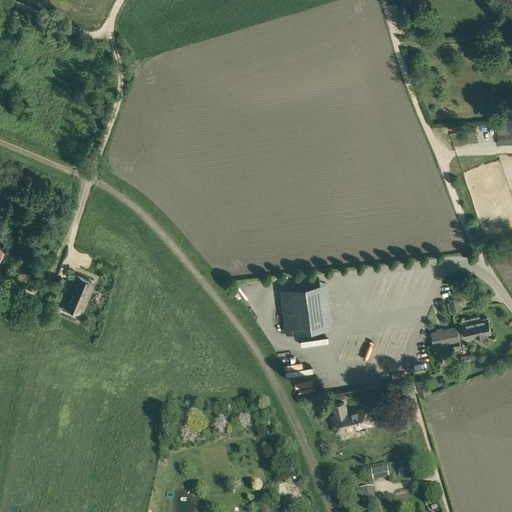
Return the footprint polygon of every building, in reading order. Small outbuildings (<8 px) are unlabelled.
[(497,124),(498,145),(511,144),(511,131),(511,129),(511,125),(511,126),(511,124),(497,124)] [(26,288),(36,293),(41,278),(31,273),(26,288)] [(53,285),(60,288),(64,279),(56,276),(53,285)] [(65,306),(79,312),(92,282),(78,276),(65,306)] [(377,295),(397,302),(402,286),(382,280),(377,295)] [(282,299),(286,333),(330,327),(326,293),(324,282),(316,284),(289,287),(281,288),(282,299)] [(449,299),(452,311),(462,309),(459,297),(449,299)] [(464,328),(466,338),(471,337),(472,337),(491,333),(488,318),(480,319),(479,316),(464,319),(466,328),(464,328)] [(432,332),(434,345),(459,340),(456,327),(443,330),(443,327),(437,328),(437,331),(432,332)] [(380,344),(359,338),(354,356),(372,362),(375,352),(383,355),(389,335),(383,333),(380,344)] [(460,356),(462,363),(471,361),(470,354),(460,356)] [(307,380),(307,369),(293,369),(294,381),(307,380)] [(416,381),(420,396),(432,393),(427,378),(416,381)] [(313,382),(301,386),(303,394),(315,390),(313,382)] [(334,406),(339,430),(368,424),(365,409),(347,413),(345,403),(334,406)] [(190,437),(193,415),(184,414),(182,436),(190,437)] [(371,470),(374,482),(390,479),(387,466),(371,470)] [(360,488),(362,502),(375,500),(374,487),(360,488)] [(289,511),(290,503),(284,502),(282,511),(289,511)]
